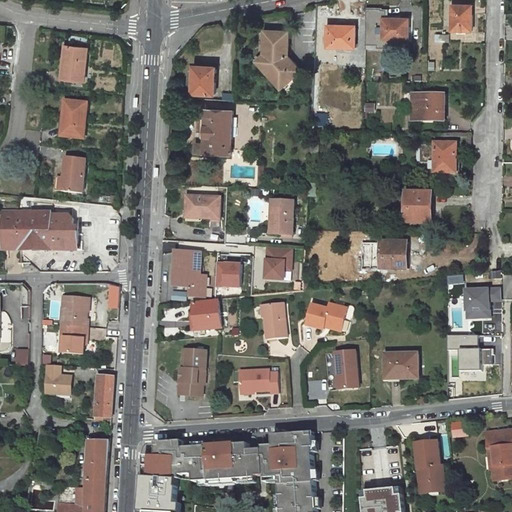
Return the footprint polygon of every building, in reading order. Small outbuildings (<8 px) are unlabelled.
[(472,4),(454,4),(453,30),(474,30),(475,14),(471,14),(472,4)] [(410,37),(410,19),(402,19),(402,17),(385,18),(385,37),(410,37)] [(348,24),(330,24),(329,46),(356,46),(357,26),(348,26),(348,24)] [(290,55),(291,30),(266,29),(265,54),(258,60),(271,74),(277,70),(288,82),(303,69),(290,55)] [(65,58),(63,78),(84,81),(88,47),(70,45),(69,58),(65,58)] [(193,92),(216,93),(216,81),(213,81),(214,71),(217,71),(217,65),(196,65),(196,68),(191,68),(190,89),(193,89),(193,92)] [(236,72),(225,72),(224,99),(235,100),(236,72)] [(446,121),(447,94),(420,94),(420,106),(415,106),(415,120),(446,121)] [(65,117),(63,136),(85,138),(89,103),(66,101),(64,117),(65,117)] [(233,153),(234,110),(207,109),(206,143),(198,143),(197,152),(233,153)] [(320,154),(321,141),(313,140),(313,154),(320,154)] [(459,172),(459,142),(423,142),(423,161),(432,162),(431,171),(459,172)] [(57,176),(56,190),(84,194),(88,159),(67,156),(64,177),(57,176)] [(318,196),(318,182),(309,182),(309,196),(318,196)] [(432,222),(433,192),(408,192),(408,222),(432,222)] [(222,219),(223,197),(189,195),(188,217),(222,219)] [(0,249),(21,250),(21,212),(21,200),(0,200),(0,249)] [(295,234),(296,201),(274,200),(273,233),(295,234)] [(53,250),(54,215),(54,213),(21,212),(21,250),(53,250)] [(54,215),(53,250),(79,250),(79,231),(75,232),(75,220),(71,216),(54,215)] [(317,250),(327,250),(327,241),(317,241),(317,250)] [(408,268),(408,242),(381,241),(381,268),(408,268)] [(293,261),(294,248),(269,246),(267,278),(286,279),(286,269),(287,261),(293,261)] [(191,286),(191,295),(207,296),(208,276),(203,276),(204,255),(190,254),(190,251),(178,250),(178,260),(176,260),(176,273),(179,274),(179,285),(191,286)] [(247,287),(247,262),(219,262),(218,287),(247,287)] [(24,283),(24,307),(33,307),(33,291),(26,283),(24,283)] [(120,308),(122,287),(112,286),(111,308),(120,308)] [(468,319),(495,319),(496,303),(504,303),(504,288),(468,288),(468,319)] [(65,297),(63,325),(86,327),(90,328),(90,320),(87,320),(89,298),(65,297)] [(193,329),(223,326),(220,300),(194,302),(196,316),(192,316),(193,329)] [(266,303),(268,338),(289,337),(287,301),(266,303)] [(331,308),(316,304),(310,325),(327,329),(328,323),(341,327),(343,318),(347,319),(350,308),(332,303),(331,308)] [(65,338),(64,354),(85,355),(86,340),(89,340),(90,328),(86,327),(63,325),(62,338),(65,338)] [(461,372),(487,372),(487,349),(482,349),(482,336),(451,336),(451,359),(461,359),(461,372)] [(181,366),(180,381),(185,381),(184,393),(202,394),(203,383),(205,383),(208,350),(188,348),(186,367),(181,366)] [(18,365),(30,365),(30,349),(18,350),(18,365)] [(343,369),(343,390),(361,390),(360,353),(340,353),(340,369),(343,369)] [(422,377),(421,353),(388,353),(388,375),(403,375),(403,378),(422,377)] [(65,374),(65,366),(47,365),(47,396),(75,396),(75,374),(65,374)] [(238,392),(269,390),(269,393),(278,393),(276,372),(267,373),(267,369),(237,371),(238,392)] [(116,376),(99,375),(96,419),(113,420),(116,376)] [(511,430),(488,433),(489,448),(494,447),(496,467),(494,468),(495,480),(511,478),(511,474),(511,430)] [(158,445),(158,458),(146,458),(145,480),(182,480),(182,477),(195,476),(196,484),(258,479),(257,477),(266,476),(267,479),(285,477),(286,485),(283,485),(284,489),(272,500),(280,507),(283,507),(283,511),(319,511),(314,448),(316,448),(315,433),(281,435),(281,442),(275,443),(275,446),(264,447),(264,450),(251,451),(250,445),(184,450),(184,443),(158,445)] [(459,437),(460,450),(472,449),(471,437),(459,437)] [(88,467),(88,488),(79,488),(78,505),(70,505),(70,504),(60,504),(59,511),(106,511),(111,441),(91,440),(88,467)] [(422,469),(424,493),(444,491),(442,466),(440,466),(439,442),(417,444),(419,469),(422,469)] [(186,511),(187,511),(183,510),(183,481),(154,480),(152,511),(186,511)] [(406,511),(405,494),(400,495),(399,488),(370,491),(371,498),(370,498),(365,498),(366,511),(406,511)]
